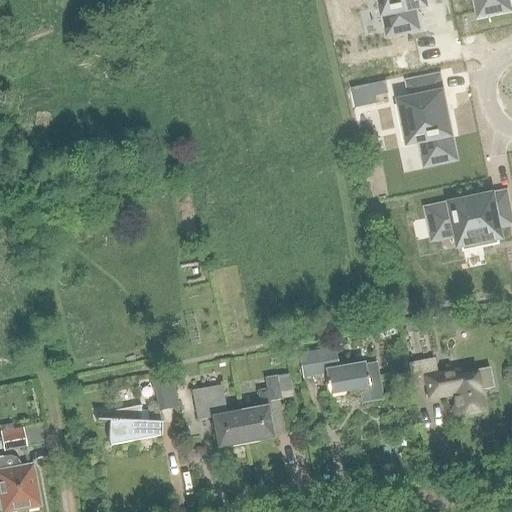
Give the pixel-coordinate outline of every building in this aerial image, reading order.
[(377,0),(386,38),(422,31),(416,1),(418,0),(377,0)] [(473,0),(477,20),(511,12),(511,4),(511,0),(473,0)] [(410,105),(395,108),(403,146),(417,143),(423,169),(456,162),(439,76),(405,83),(410,105)] [(351,90),(354,110),(377,105),(375,99),(387,96),(385,84),(351,90)] [(499,184),(426,199),(434,236),(459,230),(463,252),(500,245),(495,223),(507,220),(499,184)] [(362,404),(381,401),(375,365),(364,367),(363,366),(338,370),(334,349),(298,356),(302,378),(325,374),(329,395),(360,390),(362,404)] [(433,360),(421,362),(408,365),(412,389),(426,386),(428,400),(452,395),(456,416),(483,410),(479,389),(492,387),(489,369),(475,372),(476,374),(460,377),(459,371),(436,375),(433,360)] [(402,364),(391,366),(392,376),(403,374),(402,364)] [(178,407),(174,387),(173,388),(170,375),(151,379),(158,411),(178,407)] [(260,409),(240,413),(246,445),(258,443),(258,442),(272,439),(265,403),(268,403),(268,402),(280,400),(275,377),(264,379),(266,390),(257,392),(260,409)] [(240,413),(226,416),(221,387),(191,393),(196,417),(208,414),(208,415),(211,414),(218,449),(232,447),(232,448),(246,445),(240,413)] [(159,435),(161,423),(140,421),(142,406),(100,413),(99,415),(98,420),(109,422),(106,441),(107,446),(159,436),(159,435)] [(22,428),(0,432),(0,433),(4,452),(26,448),(22,428)] [(9,457),(0,458),(0,494),(4,511),(6,511),(8,511),(14,511),(16,509),(39,504),(31,467),(20,469),(18,461),(17,460),(16,459),(15,459),(14,458),(13,458),(12,457),(11,457),(10,457),(9,457)]
